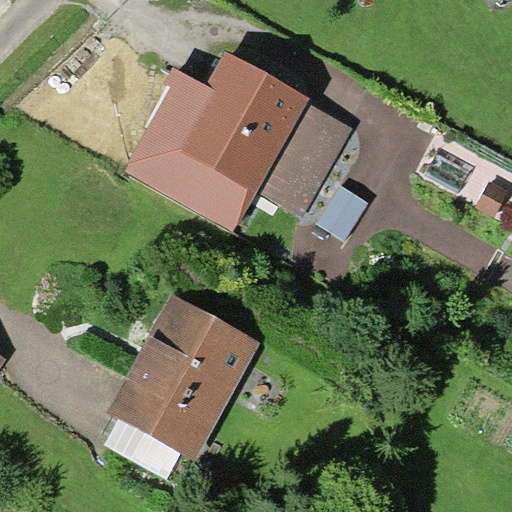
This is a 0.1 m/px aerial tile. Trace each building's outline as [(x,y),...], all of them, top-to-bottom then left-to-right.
[(223,49),(201,88),(212,94),(182,146),(249,184),(301,94),(223,49)] [(113,84),(72,55),(41,99),(81,128),(113,84)] [(212,94),(201,88),(196,97),(171,140),(182,146),(212,94)] [(344,119),(301,94),(249,184),(292,209),(344,119)] [(122,410),(181,443),(191,449),(250,345),(173,301),(147,347),(114,405),(122,410)] [(161,478),(181,443),(122,410),(102,445),(161,478)]
